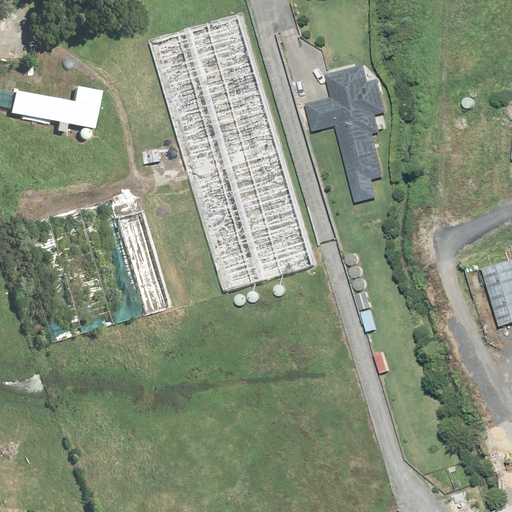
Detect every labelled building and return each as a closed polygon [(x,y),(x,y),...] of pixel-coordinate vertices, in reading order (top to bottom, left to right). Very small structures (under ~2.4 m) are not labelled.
[(239,13),(150,40),(226,294),(316,268),(239,13)] [(365,66),(326,75),(331,98),(306,103),(313,132),(338,126),(356,205),(380,199),(375,179),(385,177),(375,133),(381,131),(377,115),(388,113),(380,80),(369,82),(365,66)] [(5,115),(91,129),(98,90),(73,86),(71,99),(12,89),(12,93),(0,90),(0,110),(6,111),(5,115)] [(145,152),(146,165),(161,163),(159,150),(145,152)] [(110,199),(13,227),(48,345),(170,310),(141,208),(114,215),(110,199)] [(357,254),(346,257),(356,293),(368,290),(357,254)] [(511,256),(481,266),(500,327),(511,322),(511,256)] [(263,302),(259,290),(237,297),(240,309),(263,302)] [(369,293),(357,296),(362,312),(373,309),(369,293)] [(363,313),(369,333),(377,331),(372,310),(363,313)] [(376,356),(382,374),(390,372),(384,353),(376,356)]
